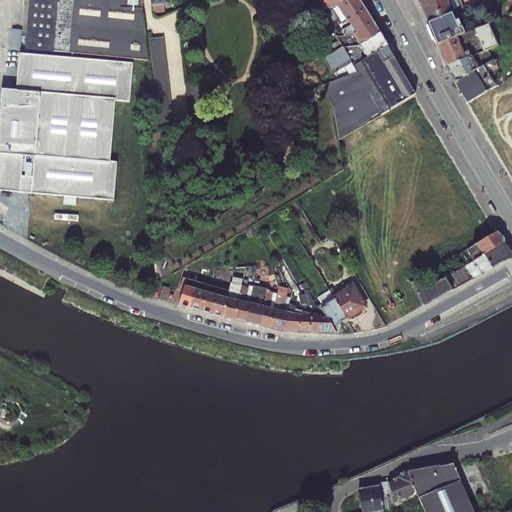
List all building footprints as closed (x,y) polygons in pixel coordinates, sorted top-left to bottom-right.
[(29,0),(25,50),(135,59),(147,60),(141,0),(29,0)] [(150,0),(151,6),(153,6),(154,12),(164,11),(164,5),(169,5),(168,0),(150,0)] [(323,16),(348,0),(315,0),(314,1),(323,16)] [(332,31),(365,11),(357,0),(348,0),(323,16),(332,31)] [(437,0),(420,6),(427,24),(450,14),(463,9),(459,0),(437,0)] [(341,45),(373,24),(365,11),(332,31),(338,41),(341,45)] [(450,14),(427,24),(436,46),(456,38),(463,35),(460,28),(457,21),(453,22),(451,18),(450,14)] [(342,47),(346,54),(379,35),(373,24),(341,45),(342,47)] [(482,53),(487,52),(496,48),(487,26),(474,31),(473,31),(482,53)] [(10,49),(20,49),(21,30),(11,29),(10,49)] [(375,53),(386,47),(379,35),(346,54),(351,63),(353,67),(370,57),(375,53)] [(163,37),(148,39),(159,127),(173,125),(163,37)] [(456,38),(436,46),(445,68),(471,58),(467,52),(462,54),(456,38)] [(335,51),(342,47),(341,45),(338,41),(331,45),(334,52),(335,51)] [(357,73),(345,77),(334,81),(321,86),(333,109),(338,140),(381,115),(414,95),(412,91),(410,92),(392,61),(394,60),(386,47),(375,53),(370,57),(353,67),(357,73)] [(357,73),(353,67),(351,63),(346,54),(342,47),(335,51),(334,52),(324,58),(331,75),(336,72),(338,72),(339,73),(341,72),(343,71),(345,77),(357,73)] [(478,69),(492,61),(487,52),(482,53),(471,58),(478,69)] [(0,96),(0,153),(22,155),(35,157),(34,177),(20,176),(19,191),(18,191),(18,192),(113,200),(116,162),(110,161),(115,100),(129,102),(133,63),(19,54),(16,91),(1,90),(0,96)] [(471,58),(445,68),(454,83),(478,69),(471,58)] [(492,61),(478,69),(454,83),(466,104),(496,86),(491,77),(495,75),(493,71),(497,69),(492,61)] [(190,124),(204,121),(199,82),(185,84),(190,124)] [(306,100),(316,96),(314,89),(304,92),(306,100)] [(0,190),(18,192),(18,191),(19,191),(20,176),(22,155),(0,153),(0,190)] [(53,203),(44,202),(42,233),(51,234),(53,203)] [(493,215),(496,213),(491,204),(488,206),(493,215)] [(271,224),(284,215),(280,209),(267,217),(271,224)] [(271,224),(267,217),(260,221),(268,233),(274,229),(271,224)] [(256,234),(252,226),(245,230),(249,238),(256,234)] [(473,261),(503,244),(496,233),(467,250),(473,261)] [(445,278),(452,291),(508,258),(509,255),(503,244),(473,261),(464,267),(445,278)] [(242,277),(244,269),(236,267),(234,275),(242,277)] [(179,289),(183,290),(187,279),(182,278),(179,289)] [(283,332),(291,298),(286,297),(288,289),(282,288),(279,278),(275,279),(278,288),(277,294),(269,329),(283,332)] [(452,291),(445,278),(444,279),(424,290),(417,279),(409,284),(423,307),(452,291)] [(179,305),(190,309),(197,282),(187,279),(183,290),(179,305)] [(200,312),(208,285),(197,282),(190,309),(200,312)] [(234,321),(241,286),(230,283),(229,291),(223,319),(234,321)] [(334,300),(346,319),(346,321),(347,321),(348,320),(349,320),(350,320),(351,320),(352,320),(353,320),(354,320),(355,319),(356,319),(357,319),(357,318),(358,318),(359,317),(360,317),(360,316),(361,315),(362,315),(362,314),(363,314),(363,313),(363,312),(364,312),(364,311),(365,310),(366,310),(352,284),(332,297),(334,300)] [(211,315),(218,288),(208,285),(200,312),(211,315)] [(162,286),(158,299),(165,301),(169,288),(162,286)] [(245,323),(253,287),(249,286),(248,287),(241,286),(234,321),(245,323)] [(258,327),(265,291),(266,290),(253,287),(245,323),(258,327)] [(223,319),(229,291),(218,288),(211,315),(223,319)] [(321,309),(319,306),(315,308),(314,302),(307,290),(304,291),(306,295),(311,305),(315,316),(318,317),(318,334),(336,335),(332,329),(331,328),(327,320),(321,309)] [(327,320),(331,328),(339,323),(346,319),(334,300),(332,297),(329,291),(328,290),(317,298),(321,305),(319,306),(321,309),(327,320)] [(258,327),(269,329),(277,294),(265,291),(258,327)] [(297,333),(307,333),(309,310),(304,295),(298,296),(302,312),(297,333)] [(307,333),(318,334),(318,317),(315,316),(311,305),(306,295),(304,295),(309,310),(307,333)] [(283,332),(297,333),(302,312),(294,311),(296,301),(293,300),(293,297),(291,296),(291,298),(283,332)] [(472,511),(452,465),(407,473),(416,494),(423,511),(472,511)] [(394,482),(387,483),(392,506),(416,494),(407,473),(406,472),(396,477),(398,481),(394,482)] [(393,511),(392,506),(387,483),(377,485),(377,488),(358,491),(361,511),(393,511)]
